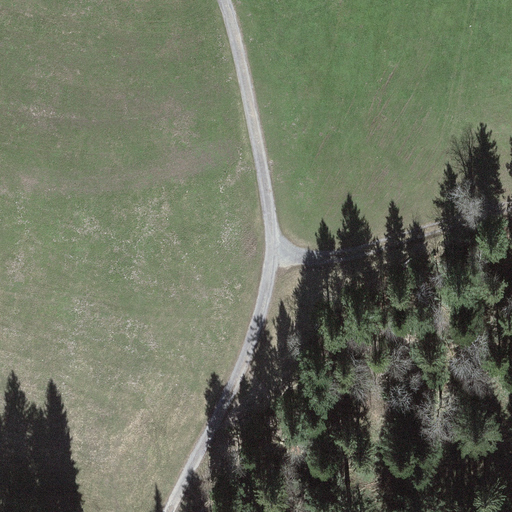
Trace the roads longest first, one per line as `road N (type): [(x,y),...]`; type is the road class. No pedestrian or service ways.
road 1 (track): [(224,0),(245,65),(273,258),(249,349),(167,511)]
road 2 (track): [(511,215),(361,257),(273,258)]
